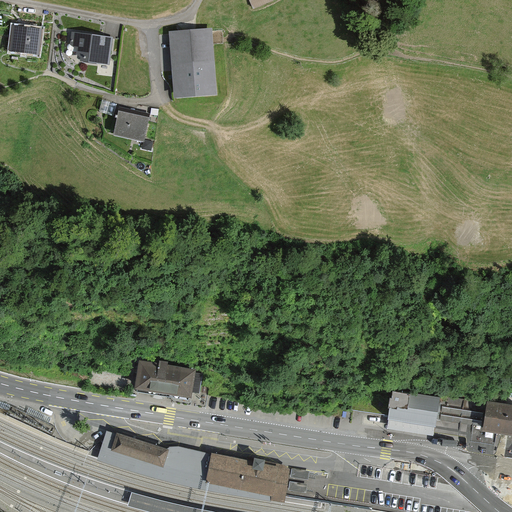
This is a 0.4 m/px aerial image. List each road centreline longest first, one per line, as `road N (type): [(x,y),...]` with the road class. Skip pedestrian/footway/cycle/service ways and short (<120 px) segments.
road 1 (primary): [(0,385),(511,471)]
road 2 (residential): [(198,0),(180,18),(149,24),(4,0)]
